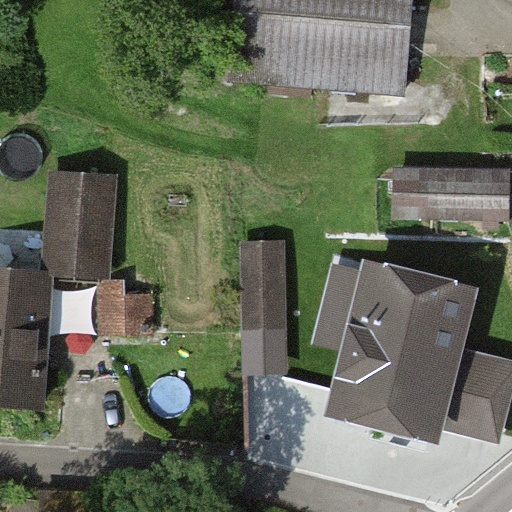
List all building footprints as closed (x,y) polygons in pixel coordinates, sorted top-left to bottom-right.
[(416,79),(418,0),(240,0),(238,72),(416,79)] [(0,270),(0,404),(40,408),(51,277),(105,281),(113,183),(59,179),(51,275),(0,270)] [(511,184),(398,179),(397,215),(510,220),(511,184)] [(281,243),(247,244),(249,312),(283,311),(281,243)] [(466,296),(372,274),(343,394),(497,435),(511,373),(450,357),(466,296)] [(159,329),(157,285),(107,288),(110,332),(159,329)] [(105,511),(106,494),(44,491),(43,511),(105,511)]
